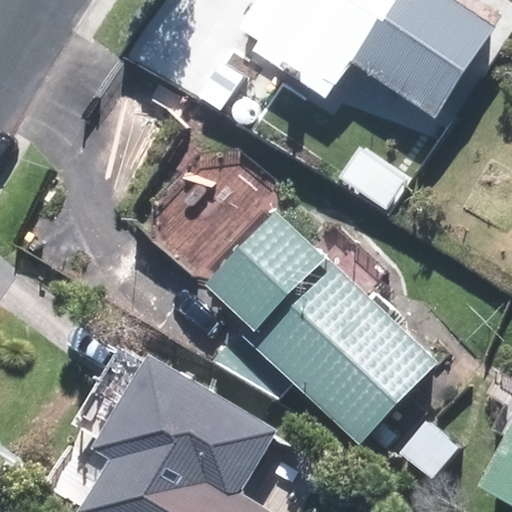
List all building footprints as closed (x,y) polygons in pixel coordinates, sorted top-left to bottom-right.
[(214,0),(173,0),(201,20),(214,0)] [(286,0),(252,55),(391,143),(413,109),(431,120),(493,25),(454,0),(286,0)] [(410,173),(362,143),(336,185),(384,215),(410,173)] [(268,216),(201,291),(245,331),(218,361),(276,400),(289,386),(355,445),(430,361),(268,216)] [(107,461),(76,511),(264,511),(236,495),(272,437),(148,363),(94,453),(107,461)] [(458,450),(417,414),(386,450),(427,486),(458,450)] [(511,502),(511,422),(478,483),(511,502)]
